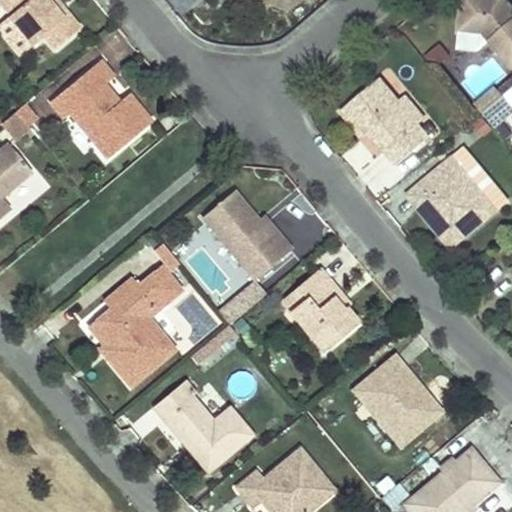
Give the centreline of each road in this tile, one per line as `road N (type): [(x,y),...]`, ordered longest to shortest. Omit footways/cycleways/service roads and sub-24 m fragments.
road 1 (residential): [(257,92),(466,341),(511,384)]
road 2 (residential): [(156,511),(0,337)]
road 3 (residential): [(136,0),(179,50),(257,92)]
road 4 (residential): [(257,92),(367,0)]
